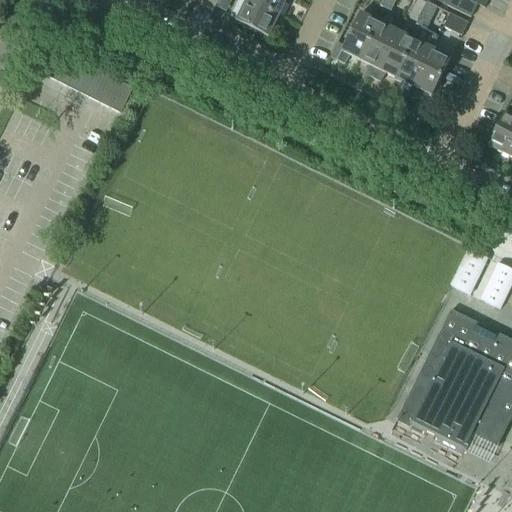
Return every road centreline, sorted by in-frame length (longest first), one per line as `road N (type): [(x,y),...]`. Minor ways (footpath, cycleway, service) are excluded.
road 1 (residential): [(280,89),(102,0)]
road 2 (residential): [(435,165),(280,89)]
road 3 (residential): [(435,165),(511,20)]
